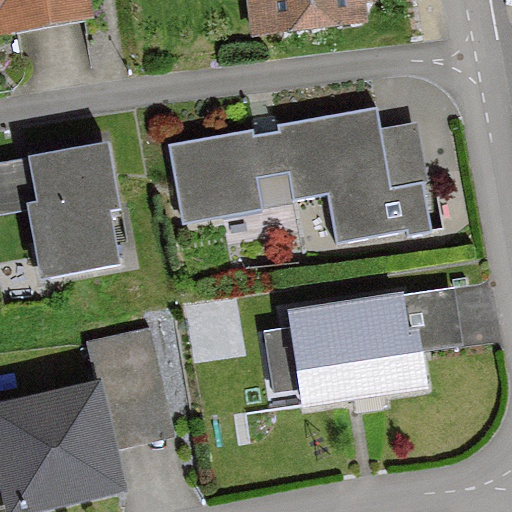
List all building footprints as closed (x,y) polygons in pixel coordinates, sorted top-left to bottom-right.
[(80,10),(77,0),(0,0),(0,12),(6,17),(7,23),(80,10)] [(262,0),(266,31),(351,21),(348,0),(262,0)] [(439,119),(195,162),(208,233),(298,218),(293,194),(321,189),(326,213),(366,205),(375,256),(461,240),(439,119)] [(22,207),(36,283),(115,268),(106,215),(116,213),(103,146),(23,160),(32,205),(22,207)] [(415,297),(293,313),(305,408),(428,392),(415,297)] [(0,461),(11,509),(118,485),(96,387),(0,408),(0,461)]
